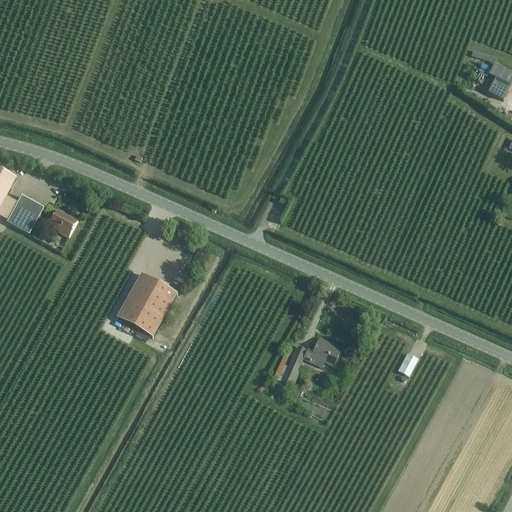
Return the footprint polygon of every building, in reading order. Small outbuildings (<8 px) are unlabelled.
[(481,97),(493,66),(479,60),(466,91),(481,97)] [(491,78),(511,89),(511,87),(511,74),(495,66),(489,77),(491,78)] [(503,103),(511,89),(491,78),(483,92),(503,103)] [(0,212),(16,182),(0,173),(0,212)] [(44,211),(22,199),(7,226),(29,238),(44,211)] [(68,240),(69,240),(78,223),(77,223),(77,224),(59,213),(49,229),(50,229),(68,239),(68,240)] [(153,341),(177,297),(142,277),(117,321),(138,333),(144,336),(153,341)] [(290,364),(291,364),(289,369),(280,365),(273,380),(280,383),(280,384),(293,390),(300,373),(298,373),(303,362),(320,370),(323,363),(333,368),(339,354),(328,348),(328,347),(318,342),(312,354),(307,351),(305,353),(296,349),(290,364)] [(407,356),(398,373),(408,379),(418,361),(407,356)]
